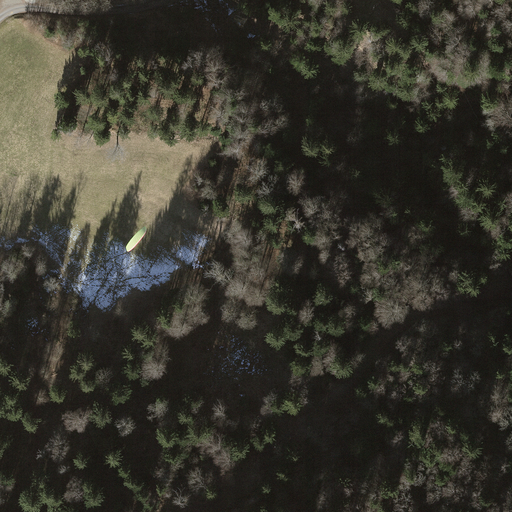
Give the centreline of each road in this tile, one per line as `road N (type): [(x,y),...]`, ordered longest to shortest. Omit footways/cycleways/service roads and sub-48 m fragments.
road 1 (track): [(511,271),(497,286),(415,312),(342,390),(265,448),(241,491),(182,511)]
road 2 (track): [(0,17),(25,7),(157,0)]
